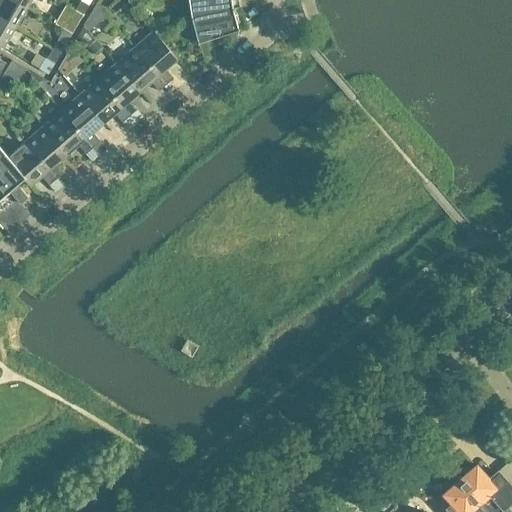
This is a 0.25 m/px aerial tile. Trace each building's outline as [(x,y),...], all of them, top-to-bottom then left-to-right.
[(0,0),(0,17),(15,27),(27,7),(14,0),(0,0)] [(81,0),(80,0),(75,9),(83,14),(88,4),(81,0)] [(232,8),(231,0),(188,0),(191,16),(191,17),(232,8)] [(97,2),(94,8),(103,19),(108,15),(97,2)] [(67,4),(56,22),(65,28),(73,32),(84,14),(83,14),(75,9),(67,4)] [(238,29),(232,9),(232,8),(191,17),(198,41),(198,43),(206,40),(238,29)] [(0,45),(3,47),(15,27),(0,17),(0,45)] [(84,25),(77,35),(85,41),(88,45),(95,39),(89,31),(84,25)] [(65,28),(58,40),(66,44),(72,33),(73,32),(65,28)] [(177,59),(153,31),(135,47),(166,84),(173,78),(166,69),(177,59)] [(58,40),(53,49),(61,53),(66,44),(58,40)] [(210,54),(206,40),(198,43),(203,57),(210,54)] [(166,84),(135,47),(116,63),(140,91),(151,81),(159,90),(166,84)] [(55,62),(61,53),(53,49),(47,58),(55,62)] [(64,57),(58,67),(65,75),(73,67),(64,57)] [(140,91),(116,63),(98,78),(130,115),(137,109),(129,100),(140,91)] [(130,115),(98,78),(80,94),(104,122),(115,113),(122,122),(130,115)] [(104,122),(80,94),(61,110),(93,147),(100,141),(92,132),(104,122)] [(93,147),(61,110),(43,126),(67,154),(78,144),(86,153),(93,147)] [(67,154),(43,126),(25,141),(57,179),(64,172),(56,163),(67,154)] [(57,179),(25,141),(8,156),(7,157),(24,177),(23,178),(30,186),(41,176),(49,185),(57,179)] [(17,183),(23,178),(24,177),(7,157),(8,156),(0,147),(0,211),(16,198),(20,203),(28,196),(17,183)] [(488,480),(476,466),(460,480),(487,511),(509,511),(507,509),(511,504),(511,486),(498,471),(488,480)] [(487,511),(460,480),(444,494),(447,498),(442,502),(448,508),(447,509),(449,511),(487,511)]
